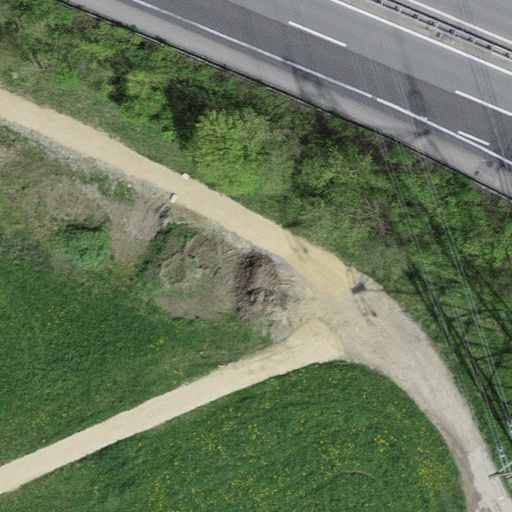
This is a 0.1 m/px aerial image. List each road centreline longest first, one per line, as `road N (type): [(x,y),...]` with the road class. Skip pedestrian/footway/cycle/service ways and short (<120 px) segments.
road 1 (track): [(0,481),(364,328),(413,372),(476,464),(491,511)]
road 2 (track): [(0,109),(120,164),(300,265),(364,328)]
road 3 (motorway): [(218,0),(511,119)]
